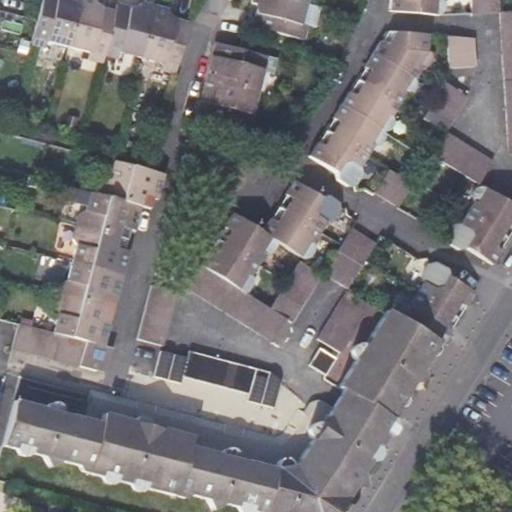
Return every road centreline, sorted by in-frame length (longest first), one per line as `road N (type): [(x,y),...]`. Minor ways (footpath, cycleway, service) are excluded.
road 1 (residential): [(369,20),(480,26),(479,144),(511,183)]
road 2 (residential): [(511,302),(286,162)]
road 3 (residential): [(511,302),(376,511)]
road 4 (residential): [(107,388),(136,283),(179,214),(208,191)]
road 5 (residential): [(209,166),(193,150),(180,114),(201,25),(215,0)]
road 6 (residential): [(286,162),(369,20)]
